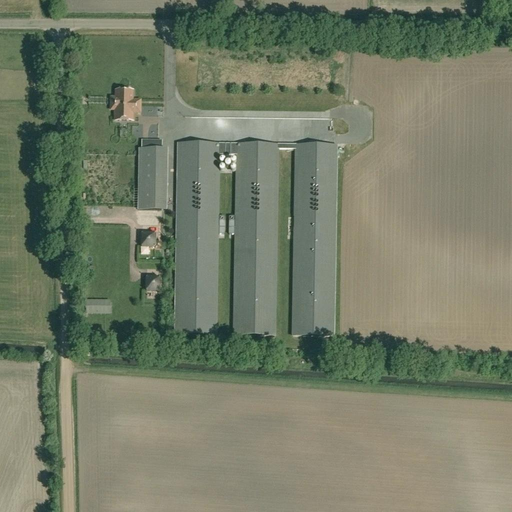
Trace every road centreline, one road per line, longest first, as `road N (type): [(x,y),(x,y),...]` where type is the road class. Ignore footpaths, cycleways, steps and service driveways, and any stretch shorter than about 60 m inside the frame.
road 1 (unclassified): [(511,30),(0,26)]
road 2 (track): [(62,26),(72,511)]
